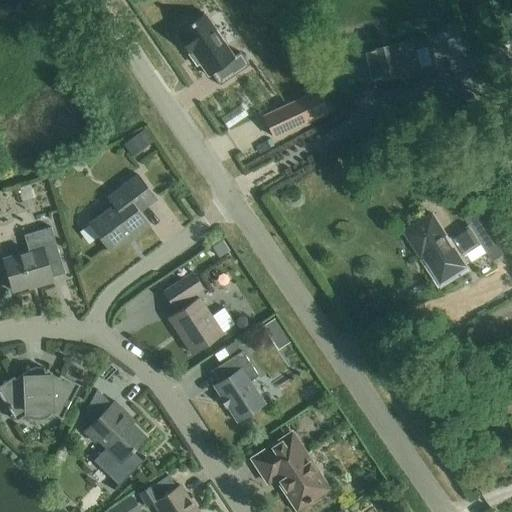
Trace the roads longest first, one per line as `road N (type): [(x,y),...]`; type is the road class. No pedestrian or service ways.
road 1 (unclassified): [(443,511),(233,203)]
road 2 (unclassified): [(233,203),(96,0)]
road 3 (residential): [(243,511),(153,380),(90,338)]
road 4 (residential): [(233,203),(116,286),(90,338)]
